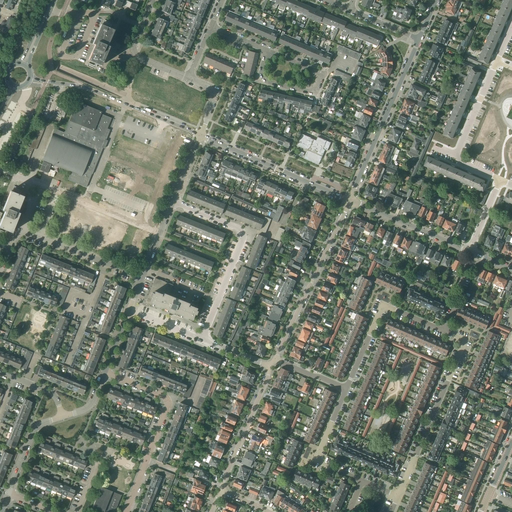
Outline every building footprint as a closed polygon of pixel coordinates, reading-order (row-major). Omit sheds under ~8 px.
[(11,8),(14,0),(7,0),(5,6),(11,8)] [(114,0),(113,4),(112,5),(120,9),(122,4),(125,5),(127,1),(126,0),(119,0),(119,2),(114,0)] [(125,5),(124,6),(135,11),(139,0),(135,0),(134,4),(127,1),(125,5)] [(171,0),(171,2),(167,0),(166,0),(164,6),(173,9),(176,3),(180,5),(181,2),(175,0),(171,0)] [(279,0),(278,4),(280,5),(278,9),(284,11),(286,6),(288,0),(279,0)] [(286,6),(291,8),(292,8),(295,1),(293,0),(288,0),(286,6)] [(365,0),(362,6),(369,9),(369,8),(371,4),(372,3),(365,0)] [(511,0),(504,0),(501,7),(502,8),(500,11),(509,15),(511,8),(511,0)] [(194,3),(193,6),(197,7),(200,8),(206,11),(209,5),(199,1),(197,5),(194,3)] [(291,9),(292,10),(297,12),(300,3),(295,1),(292,8),(291,8),(291,9)] [(302,14),(303,13),(306,5),(300,3),(297,12),(301,13),(302,14)] [(448,8),(446,12),(457,16),(459,11),(460,8),(458,7),(450,3),(448,3),(447,7),(448,8)] [(303,13),(307,15),(307,16),(308,16),(311,8),(306,5),(303,13)] [(162,11),(166,13),(165,16),(173,20),(175,17),(171,15),(173,9),(164,6),(162,11)] [(197,7),(194,13),(197,14),(199,15),(199,16),(200,16),(199,18),(203,19),(204,17),(206,11),(200,8),(197,7)] [(311,8),(308,16),(316,20),(319,11),(320,8),(318,7),(316,10),(311,8)] [(396,10),(397,10),(410,16),(413,10),(405,7),(404,10),(401,9),(397,7),(396,10)] [(234,13),(227,9),(224,16),(227,17),(226,20),(232,22),(235,13),(234,13)] [(410,16),(397,10),(396,12),(398,13),(395,19),(400,21),(401,18),(408,21),(410,16)] [(319,11),(316,20),(321,22),(324,13),(324,14),(319,11)] [(494,24),(493,28),(502,32),(505,25),(506,25),(507,23),(506,22),(509,15),(500,11),(498,15),(498,14),(494,24)] [(237,25),(241,16),(237,14),(235,13),(232,22),(237,25)] [(321,22),(321,23),(325,24),(326,25),(330,15),(324,13),(321,22)] [(190,14),(189,16),(192,18),(191,21),(194,22),(199,25),(200,25),(203,19),(199,18),(200,16),(199,16),(199,15),(197,14),(197,15),(196,16),(190,14)] [(330,15),(326,25),(327,25),(331,27),(332,26),(335,18),(330,15)] [(245,17),(241,16),(237,25),(242,27),(246,18),(245,17)] [(0,33),(6,36),(8,31),(6,31),(11,18),(8,17),(6,21),(4,20),(1,28),(0,27),(0,33)] [(163,20),(159,18),(156,24),(165,28),(168,22),(172,24),(173,21),(165,17),(163,20)] [(248,29),(252,21),(247,19),(247,18),(246,18),(242,27),(248,29)] [(335,18),(332,26),(335,27),(335,29),(336,29),(337,30),(341,20),(335,18)] [(188,20),(187,22),(190,23),(188,27),(191,28),(198,31),(200,25),(199,25),(194,22),(191,21),(188,20)] [(341,20),(337,30),(338,30),(339,31),(339,29),(343,30),(344,30),(346,24),(347,23),(341,20)] [(257,22),(256,22),(252,21),(248,29),(253,32),(257,22)] [(445,21),(443,26),(451,29),(453,31),(455,32),(458,25),(453,22),(453,24),(445,21)] [(258,23),(257,22),(253,32),(259,34),(263,25),(258,23)] [(154,30),(163,34),(165,28),(156,24),(154,30)] [(343,30),(341,35),(347,38),(348,34),(352,26),(350,26),(350,25),(346,24),(344,30),(343,30)] [(95,46),(92,53),(89,61),(100,66),(108,46),(106,45),(112,30),(101,25),(95,41),(91,39),(89,43),(95,46)] [(185,25),(184,28),(187,29),(186,32),(189,34),(195,37),(198,31),(191,28),(188,27),(185,25)] [(267,27),(263,25),(259,34),(264,36),(268,27),(267,27)] [(350,35),(348,38),(354,41),(355,37),(359,29),(355,27),(355,28),(353,27),(352,26),(348,34),(350,35)] [(443,26),(441,31),(448,34),(451,36),(453,31),(451,29),(443,26)] [(269,28),(268,27),(264,36),(270,39),(273,32),(273,30),(269,28)] [(359,29),(355,37),(360,39),(361,39),(365,30),(359,28),(359,29)] [(487,40),(487,41),(486,44),(495,48),(498,41),(499,42),(500,39),(499,38),(502,32),(493,28),(491,31),(487,40)] [(151,35),(156,37),(155,40),(160,42),(161,39),(160,39),(163,34),(154,30),(151,35)] [(181,30),(180,33),(185,35),(186,33),(189,34),(186,39),(193,42),(195,37),(189,34),(186,32),(181,30)] [(276,33),(273,32),(270,39),(275,41),(278,34),(279,34),(281,31),(279,30),(278,32),(277,31),(276,33)] [(365,30),(361,39),(362,40),(367,42),(371,33),(365,30)] [(441,31),(439,36),(449,41),(451,42),(452,40),(450,39),(451,36),(448,34),(441,31)] [(281,35),(283,36),(280,43),(285,45),(289,36),(285,34),(285,33),(283,32),(281,35)] [(371,33),(367,42),(371,43),(372,44),(376,35),(371,33)] [(376,35),(372,44),(373,44),(378,46),(382,37),(376,35)] [(293,38),(289,36),(285,45),(291,47),(294,38),(293,38)] [(299,43),(301,38),(297,36),(296,39),(294,38),(291,47),(296,50),(299,43)] [(439,36),(436,42),(444,45),(446,46),(449,41),(439,36)] [(185,42),(184,45),(190,48),(193,42),(186,39),(186,40),(185,42)] [(304,45),(299,43),(296,50),(301,52),(304,45)] [(305,43),(304,45),(301,52),(307,54),(311,45),(308,43),(307,44),(306,43),(305,43)] [(179,46),(178,50),(188,54),(190,48),(184,45),(181,44),(180,47),(179,46)] [(479,61),(481,62),(482,63),(488,65),(491,58),(492,58),(493,55),(492,55),(495,48),(486,44),(484,48),(484,47),(480,57),(479,61)] [(315,47),(311,45),(307,54),(312,57),(316,48),(315,47)] [(380,50),(376,52),(377,54),(380,58),(383,58),(384,58),(390,54),(387,49),(385,50),(382,45),(380,50)] [(444,53),(441,52),(443,49),(434,45),(432,51),(443,55),(444,53)] [(459,45),(456,51),(462,54),(465,47),(459,45)] [(317,48),(316,48),(312,57),(318,59),(321,52),(317,51),(318,48),(317,48)] [(247,52),(249,53),(248,57),(257,59),(259,54),(250,51),(247,50),(247,52)] [(326,52),(322,50),(321,52),(318,59),(323,61),(327,52),(326,52)] [(440,60),(443,55),(432,51),(430,56),(437,59),(436,60),(441,62),(442,61),(440,60)] [(327,52),(323,61),(329,64),(332,57),(331,57),(332,54),(328,52),(327,52)] [(203,63),(203,62),(202,65),(204,66),(205,63),(208,65),(212,56),(207,54),(203,63)] [(384,58),(383,58),(383,63),(393,62),(393,58),(391,58),(391,56),(390,54),(384,58)] [(208,65),(207,67),(209,68),(211,66),(214,67),(218,58),(212,56),(208,65)] [(245,58),(248,59),(247,62),(256,65),(257,59),(248,57),(246,56),(245,58)] [(218,58),(214,67),(213,70),(215,71),(216,68),(220,70),(224,61),(218,58)] [(428,60),(426,65),(434,69),(436,70),(441,72),(442,69),(438,68),(440,63),(433,60),(433,62),(428,60)] [(224,61),(220,70),(219,72),(221,73),(222,71),(225,72),(229,63),(224,61)] [(244,64),(246,65),(245,68),(255,71),(256,65),(247,62),(244,62),(244,64)] [(393,62),(383,63),(384,68),(385,68),(391,71),(392,69),(392,66),(393,66),(393,62)] [(229,63),(225,72),(224,75),(226,75),(227,73),(231,75),(235,66),(229,63)] [(353,73),(355,74),(359,76),(362,69),(357,67),(358,65),(357,65),(355,69),(356,70),(355,72),(354,72),(353,73)] [(426,65),(424,71),(431,74),(434,69),(426,65)] [(242,70),(245,71),(244,75),(253,77),(255,71),(245,68),(243,68),(242,70)] [(375,69),(373,72),(377,74),(383,76),(384,74),(389,76),(391,71),(385,68),(384,68),(381,68),(380,68),(379,71),(375,69)] [(466,81),(466,82),(465,86),(474,90),(477,82),(478,83),(479,80),(478,80),(481,73),(479,72),(477,71),(475,70),(473,69),(472,69),(470,72),(466,81)] [(424,71),(421,76),(434,81),(435,82),(436,79),(433,78),(434,75),(431,74),(424,71)] [(372,79),(371,81),(384,87),(386,83),(382,80),(383,76),(377,74),(375,80),(372,79)] [(421,76),(419,81),(427,84),(430,85),(431,82),(433,82),(434,81),(421,76)] [(332,78),(330,84),(336,87),(339,88),(342,89),(343,86),(337,84),(338,81),(340,78),(338,78),(336,77),(335,80),(332,78)] [(371,81),(374,82),(372,86),(372,87),(375,88),(377,89),(382,92),(384,87),(371,81)] [(364,82),(363,85),(369,88),(376,91),(377,89),(375,88),(372,87),(372,86),(370,85),(364,82)] [(238,89),(244,92),(244,91),(250,94),(251,92),(248,90),(250,86),(247,85),(246,86),(240,83),(238,89)] [(330,84),(327,90),(330,91),(330,93),(331,93),(330,94),(333,95),(333,94),(339,96),(340,97),(341,95),(339,95),(340,94),(337,93),(339,88),(336,87),(330,84)] [(411,86),(409,90),(421,95),(423,96),(442,105),(446,96),(439,93),(437,98),(426,93),(426,91),(421,88),(421,89),(413,85),(411,86)] [(458,98),(459,98),(457,102),(467,106),(470,99),(471,100),(472,97),(471,97),(474,90),(465,86),(463,89),(463,88),(458,98)] [(367,93),(366,94),(372,96),(379,100),(381,94),(376,91),(369,88),(368,91),(367,93)] [(235,94),(242,97),(244,98),(247,100),(248,97),(243,95),(244,92),(238,89),(235,94)] [(259,97),(259,99),(263,100),(261,106),(264,106),(265,98),(266,98),(267,91),(261,90),(260,97),(259,97)] [(327,90),(324,98),(330,101),(333,102),(334,97),(338,99),(339,96),(333,94),(333,95),(330,94),(331,93),(330,93),(330,91),(327,90)] [(408,94),(407,96),(416,100),(416,99),(419,100),(419,101),(419,100),(421,101),(423,96),(421,95),(409,90),(407,94),(408,94)] [(266,98),(265,101),(271,102),(272,99),(273,93),(267,91),(266,98)] [(272,99),(271,102),(275,103),(277,104),(278,101),(279,94),(273,93),(272,99)] [(236,104),(238,105),(239,104),(239,103),(247,106),(248,104),(243,102),(244,98),(242,97),(235,94),(233,100),(236,101),(235,103),(236,103),(236,104)] [(278,101),(277,104),(281,105),(283,105),(284,102),(286,96),(279,94),(278,101)] [(286,96),(284,102),(288,103),(286,109),(289,110),(290,104),(291,104),(291,102),(292,102),(292,101),(294,101),(294,98),(292,97),(286,96)] [(368,97),(367,101),(370,102),(369,104),(376,107),(379,102),(371,98),(368,97)] [(291,102),(291,104),(293,104),(291,111),(294,111),(294,108),(298,109),(301,99),(294,98),(294,101),(292,101),(292,102),(291,102)] [(324,98),(321,104),(328,107),(330,108),(332,104),(335,106),(336,103),(333,102),(330,101),(324,98)] [(298,109),(298,112),(300,113),(301,109),(304,110),(307,100),(301,99),(298,109)] [(232,101),(232,103),(229,108),(236,111),(237,108),(243,110),(244,108),(238,106),(238,105),(236,104),(236,103),(235,103),(236,101),(233,100),(232,101)] [(304,110),(303,114),(305,114),(306,114),(307,112),(312,113),(313,111),(319,113),(320,107),(317,106),(313,105),(313,102),(307,100),(304,110)] [(406,100),(403,106),(411,110),(414,110),(417,112),(419,107),(417,106),(416,105),(414,104),(406,100)] [(361,111),(364,113),(365,112),(372,116),(374,110),(366,107),(365,107),(366,104),(359,101),(359,102),(357,101),(356,104),(362,106),(362,108),(361,111)] [(42,161),(43,161),(51,164),(70,172),(67,180),(86,187),(92,174),(103,148),(77,137),(82,126),(80,125),(88,106),(77,102),(74,108),(64,132),(55,128),(52,135),(42,159),(42,161)] [(451,114),(452,115),(450,119),(460,123),(463,115),(464,116),(465,113),(464,113),(467,106),(457,102),(456,105),(455,105),(451,114)] [(80,125),(82,126),(77,137),(103,148),(110,130),(108,129),(112,118),(101,114),(102,112),(88,106),(80,125)] [(403,106),(401,112),(409,115),(411,110),(403,106)] [(236,111),(229,108),(227,114),(233,117),(236,111)] [(344,113),(338,110),(335,116),(342,118),(344,113)] [(360,113),(358,118),(361,119),(369,122),(371,118),(360,113)] [(227,114),(224,120),(233,124),(236,118),(233,117),(227,114)] [(398,120),(406,124),(407,120),(416,124),(418,121),(416,120),(411,118),(411,119),(408,117),(408,118),(400,115),(399,117),(398,120)] [(355,124),(354,124),(356,125),(357,124),(359,125),(359,124),(367,128),(369,122),(361,119),(358,118),(357,121),(356,121),(356,122),(355,124)] [(253,124),(250,131),(255,134),(258,126),(259,124),(257,123),(258,120),(255,119),(254,122),(253,124)] [(444,131),(445,132),(443,135),(453,139),(456,132),(457,133),(458,129),(457,129),(460,123),(450,119),(449,121),(448,121),(444,131)] [(396,123),(397,124),(396,126),(403,129),(406,124),(398,120),(396,123)] [(247,121),(244,129),(250,131),(253,124),(247,121)] [(258,126),(255,134),(261,136),(264,129),(265,127),(267,124),(264,122),(261,128),(258,126)] [(269,131),(266,139),(272,141),(275,134),(277,128),(278,127),(275,125),(273,131),(272,133),(269,131)] [(354,126),(353,129),(352,131),(363,136),(365,131),(354,126)] [(281,136),(277,143),(283,146),(288,133),(289,130),(290,129),(288,127),(286,132),(283,137),(281,136)] [(275,134),(272,141),(277,143),(281,136),(278,135),(280,130),(277,128),(275,134)] [(264,129),(261,136),(266,139),(269,131),(267,130),(264,129)] [(392,134),(400,138),(402,139),(403,137),(402,136),(403,133),(394,129),(392,134)] [(352,131),(351,134),(350,136),(361,141),(363,136),(352,131)] [(288,133),(283,146),(288,148),(290,145),(293,146),(296,140),(293,138),(292,139),(290,138),(291,134),(288,133)] [(302,134),(297,146),(298,146),(306,149),(305,150),(306,150),(306,149),(308,149),(304,159),(304,158),(310,161),(310,162),(311,162),(311,161),(311,162),(312,162),(318,164),(318,165),(319,165),(325,150),(327,151),(331,143),(331,142),(327,140),(326,140),(318,137),(318,136),(316,141),(302,135),(302,134)] [(400,138),(392,134),(389,140),(398,144),(400,140),(399,140),(400,138)] [(416,136),(413,143),(418,146),(420,142),(425,144),(425,143),(426,142),(426,141),(416,136)] [(359,142),(348,137),(348,138),(347,137),(344,144),(346,145),(346,146),(357,151),(359,145),(358,145),(359,142)] [(413,143),(409,151),(410,151),(417,155),(418,154),(419,151),(417,150),(418,146),(413,143)] [(384,149),(384,150),(395,154),(397,148),(387,144),(385,147),(385,146),(384,149)] [(381,155),(382,155),(392,160),(395,154),(384,150),(383,152),(382,152),(381,155)] [(348,153),(346,153),(345,155),(356,159),(358,154),(351,151),(349,151),(348,153)] [(213,155),(206,152),(203,158),(211,161),(213,155)] [(345,156),(348,157),(347,161),(354,164),(356,159),(345,155),(345,156)] [(380,161),(387,164),(386,166),(396,170),(397,167),(392,165),(392,164),(391,163),(392,160),(382,155),(382,156),(381,155),(380,158),(381,158),(380,161)] [(428,169),(438,173),(438,172),(441,173),(445,164),(438,161),(439,160),(435,158),(435,160),(428,157),(424,166),(428,168),(428,169)] [(211,161),(203,158),(201,164),(208,167),(210,164),(215,166),(216,165),(218,167),(219,165),(211,161)] [(224,160),(221,167),(224,168),(221,174),(224,175),(225,173),(226,172),(230,162),(224,160)] [(43,161),(40,170),(47,173),(51,164),(43,161)] [(226,172),(225,173),(231,175),(236,164),(233,163),(233,164),(230,162),(226,172)] [(206,172),(208,173),(212,175),(213,171),(210,170),(209,170),(207,170),(208,167),(201,164),(199,169),(206,172)] [(236,164),(231,175),(236,178),(236,177),(241,167),(238,166),(236,164)] [(444,176),(454,180),(454,179),(457,180),(461,171),(455,168),(455,167),(452,166),(452,167),(445,164),(441,173),(445,175),(444,176)] [(375,168),(374,171),(375,171),(383,175),(384,171),(389,172),(395,174),(396,171),(385,167),(385,169),(377,165),(376,168),(375,168)] [(241,167),(236,177),(242,180),(243,178),(243,177),(246,170),(247,169),(244,168),(244,169),(241,167)] [(201,176),(200,178),(205,181),(206,178),(204,177),(206,172),(199,169),(197,174),(201,176)] [(243,178),(242,180),(247,182),(252,172),(246,170),(243,177),(243,178)] [(372,176),(372,177),(380,180),(382,177),(388,180),(389,178),(383,175),(375,171),(374,174),(373,173),(372,176)] [(461,183),(471,187),(471,186),(475,188),(479,179),(471,175),(472,174),(469,173),(468,174),(461,171),(457,180),(461,182),(461,183)] [(247,182),(246,185),(249,186),(251,181),(254,182),(258,175),(252,172),(247,182)] [(370,180),(371,180),(370,182),(378,186),(380,180),(372,177),(371,177),(370,180)] [(261,178),(258,186),(260,187),(258,193),(260,194),(266,181),(261,178)] [(477,190),(481,191),(481,190),(483,191),(486,185),(484,184),(485,181),(479,179),(475,188),(478,189),(477,190)] [(266,181),(260,194),(263,195),(265,192),(263,190),(263,188),(269,191),(272,183),(266,181)] [(269,191),(267,193),(273,196),(277,186),(272,183),(269,191)] [(386,202),(388,203),(388,204),(392,206),(396,196),(393,195),(394,192),(392,192),(394,187),(395,187),(396,184),(394,183),(392,183),(391,185),(389,189),(388,192),(386,197),(388,198),(386,202)] [(368,185),(365,194),(376,198),(377,195),(375,194),(377,189),(368,185)] [(277,186),(273,196),(278,198),(283,188),(277,186)] [(283,188),(278,198),(279,198),(284,200),(285,200),(284,199),(288,191),(283,188)] [(190,190),(187,199),(192,201),(195,192),(190,190)] [(0,209),(6,212),(0,226),(0,227),(11,232),(18,213),(16,212),(23,196),(11,191),(5,207),(1,206),(0,208),(0,209)] [(288,191),(284,199),(285,200),(287,201),(288,199),(291,200),(294,193),(288,191)] [(382,195),(380,194),(378,200),(383,202),(383,201),(383,202),(385,198),(386,197),(388,192),(384,191),(382,195)] [(396,196),(392,206),(396,207),(396,206),(398,207),(400,203),(403,204),(406,197),(407,195),(406,195),(398,191),(396,196)] [(197,203),(200,194),(195,192),(192,201),(197,203)] [(202,205),(206,196),(200,194),(197,203),(202,205)] [(206,196),(202,205),(207,207),(211,198),(206,196)] [(300,201),(306,204),(307,205),(309,200),(302,196),(300,201)] [(211,198),(207,207),(212,209),(216,200),(211,198)] [(217,212),(221,203),(216,200),(212,209),(217,212)] [(300,201),(297,207),(301,208),(303,209),(306,204),(300,201)] [(406,205),(405,208),(404,210),(409,213),(411,208),(413,204),(406,201),(405,205),(406,205)] [(226,205),(221,203),(217,212),(222,214),(226,205)] [(323,212),(324,210),(326,209),(326,207),(317,203),(316,205),(314,205),(313,207),(315,208),(323,212)] [(413,204),(411,208),(409,213),(415,215),(417,210),(418,210),(420,207),(413,204)] [(428,213),(429,210),(430,210),(430,211),(430,212),(432,208),(423,205),(422,207),(419,216),(424,218),(427,212),(428,213)] [(229,206),(228,208),(225,215),(230,217),(234,208),(229,206)] [(312,209),(313,210),(312,213),(321,217),(323,212),(315,208),(313,207),(312,209)] [(239,210),(234,208),(230,217),(235,219),(239,210)] [(430,212),(427,220),(433,222),(436,214),(432,212),(433,209),(432,208),(430,212)] [(438,219),(436,223),(438,224),(438,225),(441,227),(441,226),(445,218),(442,217),(444,212),(442,211),(443,210),(441,208),(439,211),(438,214),(439,216),(437,219),(438,219)] [(239,210),(235,219),(240,221),(244,212),(239,210)] [(244,212),(240,221),(245,223),(249,214),(244,212)] [(249,214),(245,223),(251,225),(254,216),(249,214)] [(180,215),(176,225),(182,227),(185,217),(180,215)] [(322,219),(313,215),(311,220),(319,224),(322,219)] [(259,218),(254,216),(251,225),(256,227),(259,218)] [(360,227),(365,229),(368,223),(365,222),(366,221),(355,216),(353,222),(352,223),(360,227)] [(187,229),(190,219),(185,217),(182,227),(187,229)] [(307,221),(310,223),(308,225),(317,229),(319,224),(311,220),(308,219),(305,217),(304,219),(307,221)] [(264,220),(259,218),(256,227),(261,229),(261,228),(262,225),(263,223),(264,220)] [(190,219),(187,229),(192,231),(195,221),(190,219)] [(446,220),(443,227),(448,230),(451,222),(446,220)] [(195,221),(192,231),(197,233),(200,223),(195,221)] [(453,232),(457,225),(451,222),(448,230),(453,232)] [(460,222),(456,231),(457,231),(457,232),(457,233),(459,234),(460,234),(460,233),(461,233),(462,233),(463,230),(464,230),(466,225),(460,222)] [(202,235),(205,225),(200,223),(197,233),(202,235)] [(368,223),(365,229),(363,233),(369,236),(371,233),(374,225),(368,223)] [(207,237),(210,227),(205,225),(202,235),(207,237)] [(356,238),(358,233),(353,231),(355,227),(351,225),(347,234),(356,238)] [(488,236),(485,245),(486,245),(488,246),(491,247),(494,239),(495,237),(496,238),(500,228),(500,227),(495,225),(493,231),(492,234),(490,237),(488,236)] [(300,228),(300,230),(314,236),(314,234),(316,234),(317,232),(316,232),(316,231),(308,227),(305,226),(303,229),(300,228)] [(210,227),(207,237),(212,239),(215,229),(210,227)] [(374,234),(373,237),(377,239),(379,236),(382,238),(386,230),(385,230),(385,229),(384,228),(383,229),(380,227),(377,235),(374,234)] [(497,242),(494,248),(500,251),(504,241),(501,240),(505,230),(500,228),(496,238),(495,239),(496,240),(495,241),(497,242)] [(217,241),(221,231),(215,229),(212,239),(217,241)] [(300,230),(298,232),(301,234),(302,234),(301,237),(303,238),(311,242),(312,242),(313,240),(312,239),(314,236),(300,230)] [(222,243),(226,233),(221,231),(217,241),(222,243)] [(366,242),(367,242),(367,244),(370,245),(373,238),(372,237),(375,233),(372,231),(369,236),(366,242)] [(388,231),(384,239),(387,241),(385,245),(389,246),(391,240),(393,234),(391,233),(391,232),(389,231),(388,232),(388,231)] [(256,240),(265,243),(267,238),(258,235),(256,240)] [(346,235),(344,241),(353,245),(354,243),(355,240),(355,239),(346,235)] [(397,235),(393,243),(399,245),(402,237),(402,236),(400,236),(399,236),(397,235)] [(505,245),(503,252),(508,254),(511,244),(509,243),(511,236),(508,235),(504,245),(505,245)] [(398,247),(397,252),(401,254),(403,249),(407,251),(408,249),(411,241),(410,240),(408,239),(405,238),(402,246),(401,248),(398,247)] [(265,243),(256,240),(254,245),(263,248),(265,243)] [(296,240),(294,243),(296,243),(309,249),(311,244),(304,241),(303,243),(297,241),(296,240)] [(344,241),(342,246),(353,251),(355,246),(353,245),(344,241)] [(408,253),(415,256),(416,253),(420,244),(416,242),(416,243),(414,242),(412,247),(411,246),(408,253)] [(296,245),(294,248),(296,249),(299,250),(307,254),(309,249),(296,243),(295,245),(296,245)] [(168,244),(165,253),(170,255),(174,246),(168,244)] [(422,259),(424,255),(423,254),(424,252),(423,252),(425,247),(423,246),(424,245),(420,244),(416,253),(415,256),(418,257),(416,262),(420,264),(422,259)] [(263,248),(254,245),(252,250),(261,254),(263,248)] [(175,257),(179,248),(174,246),(170,255),(175,257)] [(19,252),(27,255),(29,250),(21,247),(19,252)] [(180,259),(184,250),(179,248),(175,257),(180,259)] [(346,258),(349,259),(352,252),(342,248),(341,250),(340,249),(338,255),(346,258)] [(292,250),(291,252),(305,259),(307,254),(299,250),(296,249),(294,251),(292,250)] [(429,249),(426,256),(427,257),(427,258),(430,260),(434,251),(434,250),(431,249),(431,250),(429,249)] [(185,261),(189,252),(184,250),(180,259),(185,261)] [(261,254),(252,250),(250,255),(259,259),(261,254)] [(27,255),(19,252),(17,258),(27,262),(29,256),(27,256),(27,255)] [(190,263),(194,254),(189,252),(185,261),(190,263)] [(291,252),(290,254),(290,255),(294,256),(292,259),(302,264),(305,259),(291,252)] [(437,252),(433,260),(439,263),(443,255),(437,252)] [(195,265),(199,256),(194,254),(190,263),(195,265)] [(43,255),(42,255),(39,263),(44,265),(48,257),(45,256),(46,256),(43,255)] [(248,260),(257,264),(259,259),(250,255),(248,260)] [(343,263),(345,260),(348,261),(349,259),(346,258),(338,255),(336,260),(343,263)] [(441,264),(445,266),(445,268),(448,269),(448,267),(449,267),(450,264),(449,264),(451,258),(445,255),(441,264)] [(200,268),(204,258),(199,256),(195,265),(200,268)] [(48,257),(44,265),(50,268),(54,259),(51,258),(48,257)] [(24,268),(27,262),(17,258),(14,264),(24,268)] [(205,270),(209,260),(204,258),(200,268),(205,270)] [(50,268),(53,269),(53,273),(54,273),(56,270),(59,262),(57,261),(57,260),(54,259),(50,268)] [(209,260),(205,270),(210,272),(214,262),(209,260)] [(246,265),(255,269),(257,264),(248,260),(246,265)] [(291,260),(289,265),(300,270),(302,266),(294,262),(295,261),(291,260)] [(383,261),(382,261),(381,265),(389,268),(391,263),(383,260),(383,261)] [(455,260),(450,272),(457,275),(462,263),(459,262),(459,260),(457,260),(456,260),(455,260)] [(60,262),(59,262),(56,270),(62,272),(65,264),(63,263),(60,261),(60,262)] [(373,261),(367,275),(370,277),(377,262),(373,261)] [(12,270),(20,273),(22,274),(24,268),(14,264),(12,270)] [(66,264),(65,264),(62,272),(67,275),(71,266),(68,265),(69,265),(66,264)] [(334,272),(334,273),(341,275),(344,266),(341,265),(340,266),(337,265),(334,264),(332,267),(330,271),(334,272)] [(71,266),(67,275),(73,277),(77,269),(74,267),(71,266)] [(251,270),(242,266),(240,271),(249,275),(251,270)] [(288,267),(286,272),(287,273),(297,277),(299,273),(291,269),(288,267)] [(77,269),(73,277),(79,279),(82,271),(80,270),(80,269),(77,268),(77,269)] [(479,277),(484,279),(488,272),(482,269),(480,273),(479,277)] [(20,273),(12,270),(10,275),(18,278),(20,273)] [(83,271),(82,271),(79,279),(85,281),(88,273),(86,272),(83,271)] [(238,276),(247,280),(249,275),(240,271),(238,276)] [(377,279),(376,283),(400,293),(405,282),(381,271),(377,279)] [(486,280),(491,282),(495,275),(489,272),(486,280)] [(85,281),(91,284),(90,285),(94,286),(95,283),(97,277),(94,276),(94,275),(92,274),(89,273),(88,273),(85,281)] [(339,278),(330,274),(327,281),(336,285),(339,279),(342,281),(342,279),(339,277),(339,278)] [(8,281),(15,284),(18,278),(10,275),(8,281)] [(247,280),(238,276),(236,282),(245,285),(247,280)] [(497,276),(493,283),(499,286),(502,278),(497,276)] [(288,277),(285,282),(294,286),(296,281),(288,277)] [(350,300),(348,307),(360,312),(373,282),(361,277),(351,300),(350,300)] [(155,278),(145,303),(159,309),(160,307),(168,310),(167,312),(192,322),(197,308),(197,307),(198,307),(198,306),(198,305),(197,305),(197,304),(191,302),(191,304),(178,299),(176,298),(175,298),(175,299),(174,299),(169,297),(171,290),(173,285),(155,278)] [(504,288),(508,280),(502,278),(499,286),(504,288)] [(282,280),(279,285),(283,287),(292,291),(294,286),(285,282),(282,280)] [(5,287),(13,290),(15,284),(8,281),(5,287)] [(245,285),(236,282),(234,287),(243,290),(245,285)] [(325,283),(322,290),(332,294),(335,287),(331,285),(331,286),(325,283)] [(446,284),(444,283),(441,290),(450,293),(451,290),(445,287),(446,284)] [(117,285),(115,291),(123,294),(124,292),(125,292),(126,289),(126,288),(117,285)] [(32,297),(35,289),(29,287),(26,295),(32,297)] [(232,292),(241,295),(243,290),(234,287),(232,292)] [(283,287),(281,292),(290,296),(292,291),(283,287)] [(404,298),(410,300),(414,291),(408,288),(404,298)] [(35,289),(32,297),(38,299),(41,291),(35,289)] [(41,291),(38,299),(43,302),(47,294),(41,291)] [(115,291),(113,296),(121,300),(122,297),(123,298),(124,295),(123,295),(123,294),(115,291)] [(278,291),(276,296),(287,301),(290,296),(281,292),(278,291)] [(410,300),(415,303),(419,294),(414,291),(410,300)] [(230,297),(239,300),(241,295),(232,292),(230,297)] [(329,296),(321,292),(318,298),(327,301),(328,298),(333,300),(334,297),(329,295),(329,296)] [(58,300),(58,298),(59,297),(59,295),(53,293),(52,296),(49,304),(55,306),(56,303),(58,300)] [(49,304),(52,296),(47,294),(43,302),(49,304)] [(421,305),(424,296),(419,294),(415,303),(421,305)] [(113,296),(111,302),(119,306),(120,303),(122,301),(121,300),(113,296)] [(276,296),(273,301),(276,303),(285,307),(287,301),(276,296)] [(426,307),(430,298),(424,296),(421,305),(426,307)] [(236,302),(227,298),(225,303),(234,307),(236,302)] [(431,309),(435,300),(430,298),(426,307),(431,309)] [(317,300),(315,305),(323,308),(326,310),(328,305),(327,305),(327,304),(317,300)] [(440,303),(435,300),(431,309),(436,312),(440,304),(440,303)] [(111,302),(108,308),(117,311),(118,309),(119,306),(111,302)] [(223,309),(232,312),(234,307),(225,303),(223,309)] [(435,313),(437,314),(436,316),(440,318),(442,314),(443,315),(447,307),(440,304),(436,312),(435,313)] [(274,305),(271,312),(281,316),(283,312),(281,312),(282,310),(278,308),(278,307),(274,305)] [(322,316),(324,311),(314,307),(312,312),(322,316)] [(462,319),(465,311),(466,310),(460,307),(456,317),(462,319)] [(499,307),(496,313),(498,314),(499,314),(502,315),(505,309),(499,307)] [(108,308),(106,314),(114,317),(115,315),(116,315),(117,312),(116,312),(117,311),(108,308)] [(465,311),(462,319),(467,322),(472,310),(467,308),(466,310),(465,311)] [(232,312),(223,309),(221,314),(230,317),(232,312)] [(472,310),(467,322),(477,326),(482,314),(472,310)] [(269,318),(273,320),(273,319),(277,321),(278,319),(279,319),(281,316),(271,312),(270,311),(271,312),(269,315),(271,316),(269,318)] [(249,323),(253,315),(246,312),(243,321),(249,323)] [(496,313),(490,327),(492,328),(498,314),(496,313)] [(106,314),(104,320),(112,323),(113,320),(114,321),(115,318),(114,318),(114,317),(106,314)] [(230,317),(221,314),(219,319),(228,322),(230,317)] [(343,379),(368,319),(357,314),(331,374),(343,379)] [(482,314),(477,326),(483,329),(486,330),(490,321),(491,318),(482,314)] [(499,314),(494,326),(510,333),(511,330),(504,327),(499,325),(501,318),(503,315),(502,315),(499,314)] [(310,315),(308,320),(318,325),(320,319),(310,315)] [(59,321),(67,325),(69,319),(61,316),(59,321)] [(101,318),(98,324),(99,324),(101,325),(110,329),(111,326),(111,327),(112,324),(112,323),(104,320),(101,318)] [(228,322),(219,319),(217,324),(226,328),(228,322)] [(384,331),(390,334),(395,323),(389,320),(384,331)] [(67,325),(59,321),(57,327),(64,330),(67,325)] [(266,321),(263,327),(275,331),(276,327),(275,327),(276,325),(272,324),(272,323),(269,321),(269,322),(266,321)] [(314,326),(317,327),(317,328),(322,331),(324,328),(315,324),(314,325),(307,321),(305,327),(312,330),(314,326)] [(399,337),(403,339),(407,328),(395,323),(390,334),(394,335),(393,336),(399,338),(399,337)] [(99,324),(96,331),(99,332),(107,335),(108,332),(109,332),(110,330),(110,329),(101,325),(99,324)] [(215,329),(224,333),(226,328),(217,324),(215,329)] [(132,331),(132,332),(140,335),(142,329),(134,326),(133,329),(132,331)] [(64,330),(57,327),(54,333),(62,336),(64,330)] [(261,334),(267,336),(267,335),(271,336),(272,335),(273,335),(275,331),(263,327),(261,334)] [(407,328),(403,339),(406,340),(406,341),(411,344),(411,343),(415,344),(420,333),(407,328)] [(224,333),(215,329),(213,334),(222,338),(224,333)] [(314,333),(303,329),(301,334),(311,339),(314,333)] [(496,329),(495,331),(505,335),(504,338),(506,339),(508,334),(496,329)] [(489,331),(485,339),(497,344),(500,336),(489,331)] [(129,337),(130,338),(138,341),(140,335),(132,332),(131,335),(130,335),(129,337)] [(62,336),(54,333),(52,339),(60,342),(62,336)] [(155,334),(154,334),(151,342),(157,344),(160,336),(158,335),(158,334),(155,333),(155,334)] [(432,339),(420,333),(415,344),(418,346),(418,347),(423,349),(423,348),(427,350),(432,339)] [(252,335),(251,338),(255,340),(261,342),(261,341),(269,344),(271,339),(263,336),(261,335),(259,334),(258,337),(252,335)] [(301,334),(299,339),(309,344),(311,339),(301,334)] [(161,336),(160,336),(157,344),(163,347),(166,338),(164,337),(161,335),(161,336)] [(105,340),(97,337),(94,343),(103,346),(104,343),(104,344),(106,341),(105,341),(105,340)] [(127,343),(127,344),(135,347),(138,341),(130,338),(128,340),(127,343)] [(163,347),(166,348),(165,351),(167,352),(168,349),(172,340),(169,339),(167,338),(166,338),(163,347)] [(60,342),(52,339),(50,344),(58,348),(60,342)] [(436,353),(439,355),(444,344),(432,339),(427,350),(431,351),(430,352),(435,354),(436,353)] [(485,339),(482,347),(493,352),(497,344),(485,339)] [(172,341),(172,340),(168,349),(174,351),(177,343),(175,342),(175,341),(172,340),(172,341)] [(258,346),(257,349),(265,352),(268,347),(263,345),(264,344),(261,343),(260,343),(257,341),(255,345),(258,346)] [(298,341),(296,346),(306,350),(308,345),(298,341)] [(392,346),(381,341),(378,348),(390,352),(392,346)] [(178,343),(177,343),(174,351),(180,353),(183,345),(181,344),(181,343),(178,342),(178,343)] [(103,346),(94,343),(92,348),(101,351),(102,349),(103,346)] [(48,350),(55,353),(58,348),(50,344),(48,350)] [(125,349),(133,352),(135,347),(127,344),(126,346),(125,349)] [(183,345),(180,353),(186,356),(189,347),(186,346),(187,346),(184,344),(183,345)] [(444,344),(439,355),(446,358),(450,347),(444,344)] [(300,355),(301,353),(305,355),(306,352),(303,350),(294,346),(294,347),(292,352),(300,355)] [(189,347),(186,356),(191,358),(195,350),(192,348),(189,347)] [(482,347),(479,355),(490,359),(493,352),(482,347)] [(101,351),(92,348),(90,354),(98,357),(100,355),(101,352),(101,351)] [(375,356),(373,360),(384,365),(386,361),(387,361),(389,356),(388,356),(390,352),(378,348),(375,356)] [(122,354),(123,355),(131,358),(133,352),(125,349),(124,352),(123,352),(122,354)] [(195,350),(191,358),(197,361),(201,352),(198,351),(198,350),(195,349),(195,350)] [(255,355),(258,356),(259,355),(263,357),(265,352),(257,349),(256,352),(254,351),(253,352),(250,351),(250,352),(255,355)] [(48,350),(45,356),(55,360),(58,355),(55,354),(55,353),(48,350)] [(201,352),(197,361),(203,363),(207,354),(204,353),(201,351),(201,352)] [(300,355),(292,352),(290,355),(291,356),(293,357),(293,356),(294,357),(293,360),(297,362),(298,360),(302,362),(304,357),(300,355)] [(5,354),(2,362),(8,364),(11,356),(5,354)] [(17,358),(13,357),(14,355),(12,354),(11,356),(8,364),(13,366),(17,358)] [(98,357),(90,354),(88,360),(96,363),(97,361),(98,361),(99,358),(98,358),(98,357)] [(207,354),(203,363),(209,365),(212,356),(210,356),(210,355),(207,354)] [(120,360),(121,360),(120,361),(128,364),(131,358),(123,355),(122,357),(121,357),(120,360)] [(148,355),(147,357),(162,364),(163,361),(152,357),(148,355)] [(479,355),(475,362),(487,367),(490,359),(479,355)] [(209,365),(214,367),(213,370),(217,371),(219,365),(221,360),(216,358),(216,357),(213,356),(213,357),(212,356),(209,365)] [(22,361),(17,358),(13,366),(19,369),(20,367),(21,364),(22,361)] [(315,366),(321,369),(324,361),(319,359),(315,366)] [(96,363),(88,360),(85,366),(94,369),(95,366),(95,367),(96,364),(96,363)] [(384,365),(373,360),(368,373),(379,377),(381,373),(382,373),(384,368),(383,368),(384,365)] [(119,363),(117,366),(117,367),(126,370),(128,364),(120,361),(119,363)] [(475,362),(472,370),(483,375),(487,367),(475,362)] [(438,374),(441,368),(429,363),(426,369),(429,371),(438,374)] [(511,371),(508,369),(505,368),(496,365),(496,364),(493,371),(493,372),(502,375),(505,377),(505,376),(511,379),(511,371)] [(38,365),(35,374),(37,375),(37,376),(40,377),(40,378),(43,379),(43,378),(46,370),(41,367),(41,366),(38,365)] [(94,369),(85,366),(83,371),(92,375),(93,372),(94,370),(94,369)] [(138,375),(140,376),(140,377),(143,378),(143,377),(144,377),(147,369),(141,367),(138,375)] [(290,372),(281,368),(280,373),(292,378),(293,375),(289,374),(290,372)] [(144,377),(146,378),(146,379),(149,380),(149,379),(149,380),(153,371),(147,369),(144,377)] [(436,379),(438,374),(429,371),(426,369),(424,374),(436,379)] [(46,370),(43,378),(46,379),(46,380),(48,381),(49,380),(49,381),(52,372),(46,370)] [(244,370),(242,375),(254,379),(254,378),(254,379),(255,378),(256,376),(256,375),(255,375),(255,374),(247,370),(247,371),(244,370)] [(472,370),(469,378),(480,383),(483,375),(472,370)] [(149,380),(152,381),(155,382),(158,373),(153,371),(149,380)] [(52,372),(49,381),(52,382),(51,382),(54,383),(55,383),(58,374),(52,372)] [(155,382),(158,383),(158,384),(160,385),(161,384),(164,376),(158,373),(155,382)] [(278,377),(286,381),(287,379),(291,381),(292,378),(280,373),(278,377)] [(379,377),(368,373),(362,385),(374,390),(375,385),(376,386),(379,381),(378,380),(379,377)] [(58,374),(55,383),(57,384),(57,385),(60,386),(60,385),(64,377),(58,374)] [(424,374),(422,380),(433,385),(436,379),(424,374)] [(242,375),(240,380),(242,381),(251,384),(252,384),(253,384),(254,381),(254,380),(253,380),(254,379),(242,375)] [(161,384),(164,385),(163,386),(166,387),(167,386),(170,378),(164,376),(161,384)] [(64,377),(60,385),(63,386),(63,387),(66,388),(66,387),(66,388),(69,379),(64,377)] [(286,381),(278,377),(276,381),(288,387),(289,384),(285,383),(286,381)] [(167,386),(169,387),(169,388),(172,389),(176,380),(170,378),(167,386)] [(469,378),(465,386),(477,390),(480,383),(469,378)] [(69,379),(66,388),(69,389),(68,389),(71,390),(72,390),(75,381),(69,379)] [(172,389),(175,390),(178,391),(182,383),(176,380),(172,389)] [(178,391),(181,392),(180,392),(183,394),(184,393),(185,390),(186,389),(186,388),(188,385),(193,387),(194,384),(189,382),(189,383),(183,380),(182,383),(178,391)] [(433,385),(422,380),(419,387),(431,392),(433,385)] [(75,381),(72,390),(75,391),(74,392),(77,393),(77,392),(78,392),(81,384),(75,381)] [(211,384),(210,386),(209,389),(214,391),(217,383),(212,381),(211,384)] [(274,387),(282,390),(286,392),(288,387),(276,381),(274,387)] [(301,392),(300,393),(307,396),(311,385),(305,382),(303,388),(301,392)] [(81,384),(78,392),(80,393),(80,394),(83,395),(83,394),(83,395),(87,386),(81,384)] [(113,390),(110,388),(106,397),(112,399),(117,386),(115,385),(114,385),(113,388),(114,389),(113,390)] [(374,390),(362,385),(357,397),(368,402),(370,399),(373,394),(372,394),(374,390)] [(119,387),(117,386),(112,399),(117,401),(121,393),(117,391),(118,390),(119,390),(120,388),(119,387)] [(239,392),(247,395),(249,389),(242,386),(239,392)] [(239,392),(229,387),(227,391),(238,395),(236,400),(243,402),(243,400),(244,401),(247,395),(239,392)] [(419,387),(416,393),(428,398),(431,392),(419,387)] [(466,394),(467,394),(468,393),(481,399),(482,395),(467,389),(466,391),(458,387),(455,393),(465,397),(466,394)] [(123,394),(121,393),(117,401),(122,403),(127,390),(125,389),(124,390),(123,392),(124,393),(123,394)] [(270,394),(278,398),(281,399),(282,397),(283,394),(272,389),(270,394)] [(290,390),(295,392),(293,395),(298,397),(300,393),(297,392),(297,391),(291,389),(290,390)] [(322,394),(334,399),(336,394),(324,389),(322,394)] [(130,391),(127,390),(122,403),(127,406),(131,397),(128,396),(128,395),(129,394),(130,392),(130,391)] [(134,398),(131,397),(127,406),(132,408),(137,394),(136,393),(135,394),(134,396),(134,397),(134,398)] [(428,398),(416,393),(413,399),(425,404),(428,398)] [(456,393),(456,395),(454,399),(463,403),(465,397),(455,393),(456,393)] [(140,395),(137,394),(132,408),(137,410),(141,401),(138,400),(138,399),(139,398),(140,396),(140,395)] [(319,400),(331,405),(334,399),(322,394),(319,400)] [(144,402),(141,401),(137,410),(142,412),(147,398),(146,397),(145,398),(144,400),(144,401),(144,402)] [(368,402),(357,397),(352,410),(360,413),(362,414),(364,411),(365,411),(367,406),(368,402)] [(150,399),(147,398),(142,412),(147,414),(151,405),(148,404),(148,403),(149,402),(150,400),(150,399)] [(23,404),(31,408),(31,406),(32,407),(34,403),(33,403),(33,402),(25,399),(23,404)] [(425,404),(413,399),(410,406),(423,411),(425,407),(424,407),(425,404)] [(463,403),(454,399),(452,404),(461,408),(463,403)] [(244,404),(242,404),(243,402),(236,400),(236,401),(235,404),(232,403),(231,406),(241,410),(244,404)] [(315,409),(327,414),(331,405),(319,400),(315,409)] [(154,406),(151,405),(147,414),(153,416),(156,407),(158,402),(156,401),(155,402),(154,404),(154,405),(154,406)] [(277,407),(267,402),(265,407),(272,410),(273,408),(276,409),(277,407)] [(177,408),(178,409),(186,412),(188,406),(180,403),(179,406),(178,405),(177,408)] [(31,408),(23,404),(20,410),(28,414),(29,411),(30,411),(31,408),(30,408),(31,408)] [(452,404),(449,409),(459,413),(461,408),(452,404)] [(226,412),(231,414),(231,413),(239,416),(241,410),(231,406),(229,411),(222,408),(221,410),(226,412)] [(423,411),(410,406),(407,413),(419,418),(420,415),(421,416),(423,411)] [(272,410),(265,407),(263,412),(273,417),(275,414),(274,414),(275,412),(272,410)] [(175,414),(176,414),(175,415),(184,418),(186,412),(178,409),(177,411),(176,411),(175,414)] [(311,419),(323,424),(327,414),(315,409),(311,419)] [(448,412),(447,414),(447,415),(456,418),(459,413),(449,409),(448,411),(448,412)] [(28,414),(20,410),(18,416),(26,419),(27,417),(28,417),(29,414),(28,414)] [(362,414),(360,413),(352,410),(346,422),(355,426),(357,427),(359,423),(360,423),(362,418),(361,418),(362,414)] [(499,410),(497,414),(509,419),(511,415),(499,410)] [(287,425),(283,434),(286,435),(296,412),(294,411),(292,415),(291,416),(290,418),(287,425)] [(291,434),(300,413),(297,412),(288,433),(291,434)] [(419,418),(407,413),(405,418),(417,423),(419,418)] [(101,428),(106,415),(104,414),(103,414),(102,417),(102,419),(98,417),(97,421),(95,426),(94,428),(100,431),(101,428)] [(226,414),(225,417),(225,418),(226,418),(227,419),(226,422),(234,425),(234,424),(235,424),(236,422),(235,422),(237,419),(228,415),(226,414)] [(101,428),(100,431),(105,433),(106,430),(109,422),(106,420),(106,419),(107,419),(108,416),(106,415),(101,428)] [(173,420),(181,424),(182,423),(184,424),(186,419),(184,418),(175,415),(174,417),(173,420)] [(261,415),(259,421),(265,424),(265,423),(269,425),(271,420),(267,418),(268,418),(261,415)] [(444,419),(454,424),(457,425),(459,420),(456,418),(447,415),(445,419),(445,420),(444,419)] [(26,419),(18,416),(15,422),(24,425),(25,423),(26,420),(26,419)] [(106,430),(105,433),(110,435),(111,432),(116,419),(114,418),(113,418),(112,421),(112,422),(112,423),(109,422),(106,430)] [(402,425),(414,430),(417,423),(405,418),(402,425)] [(116,419),(111,432),(116,434),(119,426),(117,425),(117,423),(118,421),(118,420),(116,419)] [(307,428),(319,433),(323,424),(311,419),(307,428)] [(442,425),(441,426),(451,430),(452,429),(454,424),(444,419),(442,425)] [(170,426),(171,426),(179,430),(181,424),(173,420),(172,423),(170,426)] [(221,425),(220,427),(232,432),(233,428),(231,427),(231,426),(225,423),(225,422),(221,420),(220,422),(221,422),(220,424),(221,425)] [(508,422),(502,420),(499,427),(507,430),(509,426),(506,425),(508,422)] [(24,425),(15,422),(13,428),(22,431),(23,428),(23,429),(24,426),(24,425)] [(119,426),(116,434),(121,436),(126,423),(124,422),(123,422),(122,425),(123,426),(122,427),(119,426)] [(346,422),(344,428),(355,433),(357,427),(355,426),(346,422)] [(126,423),(121,436),(126,439),(130,430),(126,428),(127,427),(128,427),(129,425),(128,424),(126,423)] [(259,424),(257,428),(259,428),(258,431),(267,435),(268,432),(267,431),(268,428),(260,424),(260,425),(259,424)] [(402,425),(400,430),(411,436),(414,430),(402,425)] [(130,430),(126,439),(131,441),(137,427),(134,426),(133,427),(132,429),(133,430),(132,431),(130,430)] [(168,432),(169,432),(177,435),(179,430),(171,426),(170,429),(169,428),(168,432)] [(442,427),(440,432),(449,436),(451,430),(441,426),(442,426),(442,427)] [(137,427),(131,441),(136,443),(140,434),(137,433),(137,432),(138,431),(139,429),(138,428),(137,427)] [(493,430),(504,435),(507,430),(499,427),(497,430),(494,428),(493,430)] [(22,431),(13,428),(11,433),(19,437),(20,434),(21,434),(22,432),(21,431),(22,431)] [(228,439),(228,438),(229,438),(230,436),(229,436),(230,433),(225,431),(226,431),(220,428),(217,434),(220,436),(228,439)] [(305,434),(317,439),(319,433),(307,428),(305,434)] [(140,434),(136,443),(141,445),(142,445),(145,436),(147,431),(144,430),(143,431),(143,433),(143,434),(143,435),(140,434)] [(411,436),(400,430),(397,437),(409,442),(411,436)] [(492,432),(496,434),(495,436),(502,439),(504,435),(493,430),(492,432)] [(166,437),(166,438),(175,441),(177,435),(169,432),(168,435),(167,434),(166,437)] [(438,435),(437,437),(447,441),(447,439),(450,440),(451,437),(449,436),(440,432),(439,432),(438,434),(438,435)] [(19,437),(11,433),(9,439),(17,443),(18,440),(20,437),(19,437)] [(302,439),(314,445),(317,439),(305,434),(302,439)] [(228,439),(220,436),(218,441),(221,443),(221,442),(226,444),(227,442),(228,442),(228,440),(228,439)] [(254,436),(251,442),(258,445),(260,442),(266,445),(266,444),(270,446),(273,440),(268,437),(267,437),(266,440),(254,436)] [(332,445),(330,449),(339,453),(342,444),(339,443),(341,438),(338,436),(334,445),(334,446),(332,445)] [(494,438),(490,436),(489,439),(500,444),(502,439),(495,436),(494,438)] [(397,437),(394,443),(397,444),(406,448),(409,442),(397,437)] [(437,437),(435,442),(444,446),(447,441),(437,437)] [(164,443),(164,444),(172,447),(175,441),(166,438),(165,440),(164,443)] [(293,468),(303,443),(292,438),(286,451),(290,452),(287,458),(284,456),(281,463),(293,468)] [(339,453),(338,454),(343,456),(343,455),(344,455),(348,446),(350,441),(350,440),(351,439),(349,438),(349,440),(348,439),(345,445),(345,446),(342,444),(339,453)] [(17,443),(9,439),(6,445),(15,448),(16,446),(17,443)] [(44,443),(40,442),(37,451),(43,453),(48,440),(46,439),(45,439),(44,441),(44,442),(44,443)] [(50,440),(48,440),(43,453),(48,455),(51,446),(48,445),(48,444),(49,444),(50,441),(50,440)] [(486,444),(485,444),(484,444),(496,449),(498,445),(491,442),(488,440),(486,444)] [(251,443),(249,448),(260,453),(261,450),(262,447),(258,445),(251,442),(251,443)] [(354,448),(350,458),(355,460),(359,451),(359,450),(362,443),(360,442),(357,449),(354,448)] [(434,445),(433,448),(442,452),(444,446),(435,442),(435,443),(434,443),(433,445),(434,445)] [(54,447),(51,446),(48,455),(53,457),(58,444),(56,443),(55,443),(54,446),(54,447)] [(397,444),(394,443),(392,449),(403,454),(406,448),(397,444)] [(53,457),(58,459),(61,450),(58,449),(59,448),(60,448),(60,445),(60,444),(58,444),(53,457)] [(161,449),(162,449),(170,452),(172,447),(164,444),(163,446),(161,449)] [(215,447),(214,446),(212,449),(222,453),(224,448),(216,444),(215,447)] [(486,447),(485,449),(487,450),(494,453),(496,449),(484,444),(484,446),(486,447)] [(348,446),(344,455),(350,458),(354,448),(353,448),(354,446),(352,446),(351,447),(348,446)] [(359,451),(355,460),(361,462),(365,453),(364,453),(367,447),(364,446),(362,452),(359,451)] [(58,459),(57,461),(62,463),(63,461),(69,448),(66,447),(65,447),(64,450),(65,450),(64,452),(61,450),(58,459)] [(70,449),(69,448),(63,461),(68,463),(72,455),(68,453),(69,452),(70,452),(71,450),(70,449)] [(431,453),(440,457),(442,452),(433,448),(431,453)] [(2,451),(4,452),(1,457),(10,460),(11,458),(13,456),(12,455),(8,453),(9,451),(3,449),(2,451)] [(159,454),(160,455),(168,458),(170,452),(162,449),(161,452),(160,452),(159,454)] [(211,452),(213,453),(212,455),(220,459),(222,453),(212,449),(211,452)] [(485,449),(484,449),(482,453),(493,458),(494,453),(487,450),(485,449)] [(74,455),(72,455),(68,463),(73,465),(79,452),(76,451),(75,451),(74,455)] [(80,453),(79,452),(73,465),(78,467),(82,459),(79,457),(79,456),(80,456),(81,454),(80,453)] [(247,452),(245,458),(253,461),(255,455),(252,454),(247,452)] [(376,458),(372,467),(377,469),(381,460),(378,458),(380,453),(378,452),(376,458)] [(428,456),(427,458),(437,462),(439,463),(441,458),(440,457),(431,453),(430,452),(429,453),(428,453),(428,455),(428,456)] [(365,453),(361,462),(366,465),(370,455),(365,453)] [(482,453),(480,458),(491,462),(493,458),(482,453)] [(381,460),(377,469),(383,472),(387,462),(386,462),(383,461),(386,456),(383,454),(381,460)] [(82,459),(78,467),(83,469),(87,461),(89,456),(86,455),(85,455),(85,458),(85,459),(85,460),(82,459)] [(157,460),(157,461),(165,464),(168,458),(160,455),(159,457),(158,457),(157,460)] [(200,464),(203,465),(205,467),(207,468),(208,464),(211,466),(211,465),(216,467),(219,461),(211,458),(212,457),(210,456),(208,455),(205,462),(205,463),(200,461),(199,463),(200,464)] [(370,455),(366,465),(372,467),(376,458),(370,455)] [(10,460),(1,457),(0,460),(0,463),(7,467),(8,464),(9,464),(10,461),(10,460)] [(387,462),(383,472),(384,472),(383,473),(388,475),(388,474),(392,465),(390,464),(389,463),(391,458),(389,457),(386,462),(387,462)] [(245,458),(242,463),(247,465),(247,466),(250,467),(252,468),(253,466),(255,467),(257,463),(253,461),(245,458)] [(488,462),(478,458),(476,463),(485,467),(488,462)] [(208,480),(208,479),(209,479),(210,477),(209,476),(210,475),(207,474),(207,473),(203,471),(204,470),(198,467),(200,464),(199,463),(196,461),(194,466),(193,469),(199,471),(197,475),(208,480)] [(392,465),(388,474),(397,478),(399,474),(397,473),(401,463),(397,462),(395,467),(392,465)] [(425,463),(423,468),(435,474),(437,468),(425,463)] [(476,463),(474,468),(483,472),(485,467),(476,463)] [(251,471),(242,466),(239,472),(249,476),(250,473),(251,471)] [(263,469),(261,473),(266,475),(269,468),(265,466),(264,470),(263,469)] [(278,466),(277,470),(289,475),(291,472),(278,466)] [(32,472),(29,471),(25,480),(31,482),(36,468),(34,467),(33,468),(32,470),(33,471),(32,472)] [(38,469),(36,468),(31,482),(36,484),(40,475),(37,474),(37,473),(38,472),(39,470),(38,469)] [(421,474),(432,479),(435,474),(423,468),(422,469),(423,469),(421,474)] [(474,468),(472,473),(481,477),(483,472),(474,468)] [(274,470),(272,474),(287,480),(289,476),(274,470)] [(297,470),(293,481),(311,489),(312,486),(318,489),(322,480),(297,470)] [(42,476),(40,475),(36,484),(41,486),(47,472),(44,472),(43,472),(42,474),(43,475),(42,476)] [(49,473),(47,472),(41,486),(47,488),(50,479),(47,478),(47,477),(48,477),(49,474),(49,473)] [(249,476),(239,472),(237,477),(247,482),(248,479),(249,476)] [(469,478),(473,480),(479,482),(481,477),(472,473),(469,478)] [(153,476),(152,479),(153,479),(152,480),(160,483),(163,477),(162,477),(159,475),(156,474),(155,474),(154,476),(153,476)] [(430,485),(432,479),(421,474),(419,480),(430,485)] [(53,480),(50,479),(47,488),(52,490),(57,477),(55,476),(54,476),(53,478),(53,479),(53,480)] [(59,477),(57,477),(52,490),(57,492),(60,483),(57,482),(57,481),(58,481),(59,478),(59,477)] [(196,479),(193,486),(204,490),(205,487),(205,485),(200,484),(201,482),(196,479)] [(511,481),(505,479),(503,484),(511,487),(511,486),(511,481)] [(63,484),(60,483),(57,492),(62,494),(67,481),(65,480),(64,480),(63,482),(63,483),(63,484)] [(151,482),(150,485),(158,488),(160,483),(152,480),(151,482)] [(236,480),(233,486),(243,490),(244,487),(243,486),(244,483),(236,480)] [(419,480),(416,485),(428,490),(430,485),(419,480)] [(472,481),(469,480),(467,484),(476,489),(478,484),(472,481)] [(69,481),(67,481),(62,494),(67,496),(70,487),(67,486),(68,485),(69,482),(69,481)] [(247,484),(251,486),(260,489),(262,485),(263,482),(261,481),(259,485),(249,481),(247,484)] [(343,481),(340,488),(348,491),(350,486),(345,484),(346,482),(343,481)] [(73,489),(70,487),(67,496),(72,498),(75,490),(75,489),(77,485),(75,484),(74,484),(73,487),(73,489)] [(190,484),(187,491),(190,492),(190,491),(196,494),(197,492),(201,494),(203,494),(204,490),(193,486),(190,484)] [(467,484),(465,489),(474,493),(476,489),(467,484)] [(149,488),(147,491),(148,491),(156,494),(158,488),(150,485),(149,488)] [(416,485),(414,491),(422,495),(425,496),(428,490),(416,485)] [(260,489),(251,486),(249,492),(257,496),(260,489)] [(263,488),(259,496),(265,498),(268,491),(270,488),(266,486),(265,487),(264,487),(263,487),(263,488)] [(337,486),(334,492),(345,496),(348,491),(340,488),(337,486)] [(93,507),(105,511),(114,511),(122,495),(101,487),(93,507)] [(268,491),(265,498),(270,501),(273,493),(275,489),(270,487),(270,488),(268,491)] [(465,489),(462,494),(472,498),(474,493),(465,489)] [(146,493),(145,496),(146,497),(153,500),(156,494),(148,491),(147,493),(146,493)] [(411,497),(420,500),(422,495),(414,491),(411,497)] [(334,492),(332,497),(333,497),(335,498),(343,502),(345,496),(334,492)] [(309,500),(310,500),(313,503),(315,500),(312,497),(312,496),(309,494),(306,497),(309,500)] [(462,494),(460,499),(470,504),(472,498),(462,494)] [(284,498),(279,505),(284,508),(288,501),(289,501),(290,498),(286,495),(284,498)] [(194,499),(191,498),(189,501),(201,506),(202,503),(201,502),(202,500),(198,498),(198,497),(195,496),(194,499)] [(279,496),(274,503),(279,506),(279,505),(284,498),(279,496)] [(144,499),(143,502),(143,503),(151,506),(153,507),(153,506),(154,503),(155,504),(156,501),(153,500),(146,497),(145,499),(144,499)] [(332,497),(330,502),(330,503),(333,504),(341,507),(343,502),(335,498),(333,497),(332,497)] [(420,500),(411,497),(409,502),(417,506),(420,507),(423,502),(420,500)] [(298,507),(294,511),(301,511),(303,510),(304,508),(301,506),(305,500),(303,498),(301,501),(300,504),(298,507)] [(167,501),(165,508),(171,510),(173,503),(167,501)] [(188,508),(193,510),(193,509),(198,511),(199,509),(200,508),(201,506),(189,501),(187,506),(188,508)] [(288,501),(284,508),(289,511),(293,504),(289,501),(288,501)] [(406,508),(415,511),(417,506),(409,502),(406,508)] [(472,506),(462,502),(460,506),(470,511),(472,506)] [(142,505),(141,508),(149,511),(151,506),(143,503),(142,505)] [(225,506),(224,508),(226,508),(235,511),(236,511),(237,510),(238,507),(228,503),(226,503),(225,506)]
